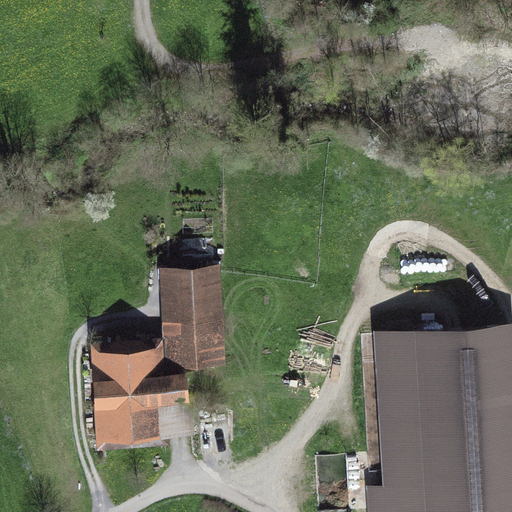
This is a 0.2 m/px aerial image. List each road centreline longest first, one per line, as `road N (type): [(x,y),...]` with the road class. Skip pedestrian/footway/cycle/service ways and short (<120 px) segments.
road 1 (track): [(198,484),(297,437),(333,394),(351,311),(383,237),(411,226),(441,233),(479,260),(511,301)]
road 2 (track): [(511,60),(382,40),(243,74),(188,74),(150,44),(143,0)]
